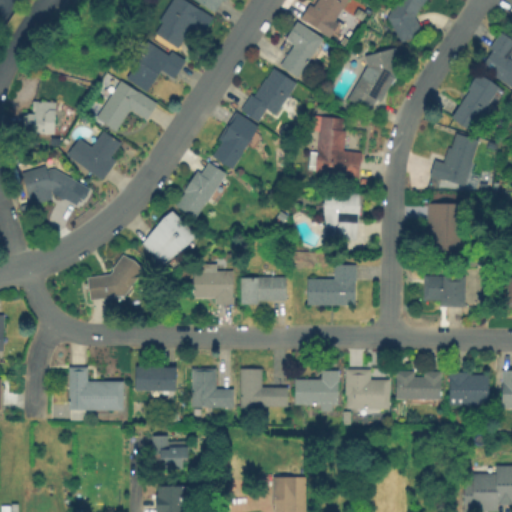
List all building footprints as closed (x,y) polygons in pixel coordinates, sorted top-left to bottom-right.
[(187,0),(214,17),(202,36),(192,29),(179,49),(156,34),(163,23),(161,21),(174,0),(187,0)] [(227,0),(226,2),(224,0),(215,13),(194,0),(227,0)] [(348,0),(327,34),(302,18),(311,5),(315,7),(319,0),(348,0)] [(423,30),(403,43),(388,18),(398,0),(425,0),(416,17),(423,30)] [(324,38),(299,78),(281,66),(294,45),(286,40),(298,21),(324,38)] [(511,86),(484,67),(507,32),(511,35),(511,47),(507,55),(511,58),(511,86)] [(149,42),(169,55),(173,51),(187,60),(175,78),(163,70),(148,91),(128,77),(143,55),(141,54),(149,42)] [(399,69),(381,101),(376,99),(369,111),(349,99),(368,65),(366,55),(393,48),(399,69)] [(298,83),(277,115),(268,109),(259,122),(242,110),(252,94),(256,97),(275,68),(298,83)] [(501,86),(472,131),(453,118),(471,90),(469,89),(480,73),(501,86)] [(158,104),(147,120),(132,110),(118,131),(97,118),(122,80),(158,104)] [(58,102),(57,134),(29,133),(29,131),(24,131),(24,115),(34,115),(34,101),(58,102)] [(260,126),(233,170),(213,157),(222,142),(219,140),(237,111),(260,126)] [(343,152),(361,153),(358,178),(315,173),(315,171),(307,170),(310,152),(317,153),(320,129),(345,131),(343,152)] [(121,145),(112,157),(117,161),(100,184),(65,157),(79,139),(91,148),(103,131),(121,145)] [(479,139),(465,185),(430,175),(435,160),(444,163),(449,147),(451,148),(456,133),(479,139)] [(210,162),(228,173),(209,203),(207,202),(197,218),(177,206),(186,193),(184,192),(198,171),(202,174),(210,162)] [(80,182),(70,200),(47,188),(51,198),(31,205),(20,173),(40,166),(52,168),(80,182)] [(362,206),(358,239),(329,238),(326,205),(328,192),(361,193),(362,206)] [(466,205),(465,252),(428,251),(429,204),(466,205)] [(191,245),(164,264),(144,244),(165,218),(174,211),(199,236),(191,245)] [(126,297),(91,302),(88,279),(111,275),(114,271),(113,271),(124,256),(145,271),(126,297)] [(217,272),(234,272),(234,298),(235,298),(235,305),(217,305),(217,298),(194,298),(194,272),(203,272),(203,264),(218,264),(217,272)] [(358,265),(357,280),(356,280),(356,306),(308,306),(308,279),(335,280),(335,265),(358,265)] [(447,269),(446,278),(467,277),(467,308),(440,308),(439,300),(424,301),(425,276),(437,275),(437,269),(447,269)] [(287,277),(287,301),(259,301),(259,305),(242,305),(242,278),(258,278),(258,277),(287,277)] [(177,368),(177,391),(136,390),(137,367),(177,368)] [(125,381),(125,410),(86,411),(86,420),(71,420),(71,410),(70,410),(70,368),(89,368),(89,381),(125,381)] [(235,389),(235,408),(192,407),(193,368),(218,369),(218,389),(235,389)] [(288,387),(288,407),(262,407),(262,408),(240,408),(241,369),(263,369),(262,387),(288,387)] [(339,369),(339,381),(338,381),(338,404),(333,404),(333,408),(320,408),(321,403),(295,403),(295,379),(321,379),(321,369),(339,369)] [(345,369),(370,369),(370,379),(389,379),(389,409),(347,409),(347,395),(345,395),(345,369)] [(511,370),(511,409),(502,409),(504,370),(511,370)] [(415,377),(424,377),(425,372),(441,372),(441,400),(396,400),(397,371),(415,372),(415,377)] [(488,375),(488,405),(449,405),(449,379),(447,379),(447,372),(471,372),(471,374),(488,375)] [(169,435),(170,447),(189,446),(190,462),(184,463),(184,469),(167,469),(167,459),(161,459),(161,454),(154,455),(154,436),(169,435)] [(498,511),(463,511),(463,482),(473,482),(473,472),(496,472),(496,465),(511,465),(511,505),(498,505),(498,511)] [(297,477),(297,498),(276,498),(275,477),(297,477)] [(184,488),(184,511),(157,511),(157,496),(159,496),(159,488),(184,488)]
